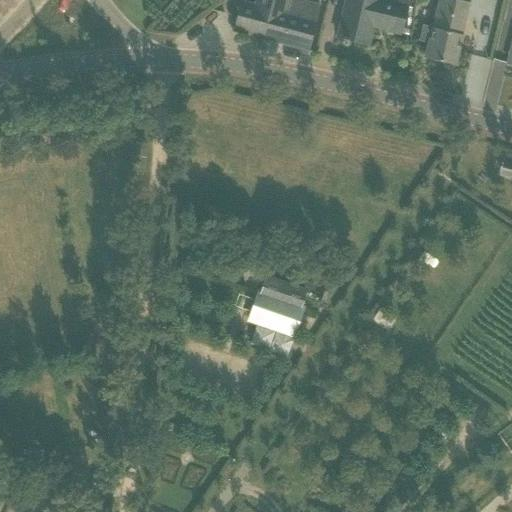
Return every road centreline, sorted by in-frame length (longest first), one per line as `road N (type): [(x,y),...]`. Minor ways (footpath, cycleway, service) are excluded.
road 1 (track): [(479,122),(213,511)]
road 2 (tertiary): [(141,60),(273,71),(511,130)]
road 3 (tertiary): [(0,75),(141,60)]
